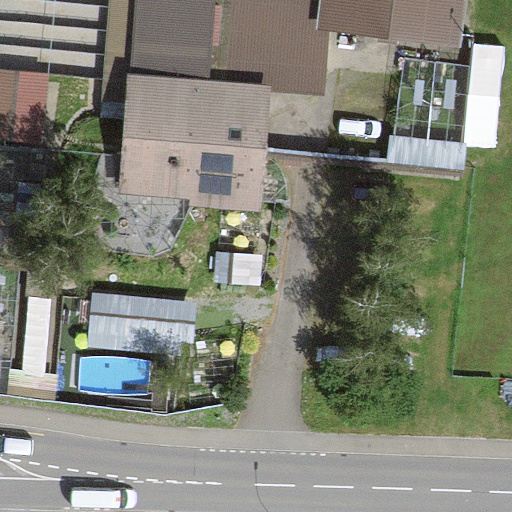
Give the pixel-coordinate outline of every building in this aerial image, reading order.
[(204,0),(130,0),(114,190),(249,202),(259,90),(197,85),(204,0)] [(319,0),(316,26),(449,42),(453,0),(319,0)] [(477,151),(501,151),(502,64),(478,63),(477,151)] [(42,85),(0,79),(0,134),(35,139),(42,85)] [(187,308),(91,300),(87,345),(183,352),(187,308)]
